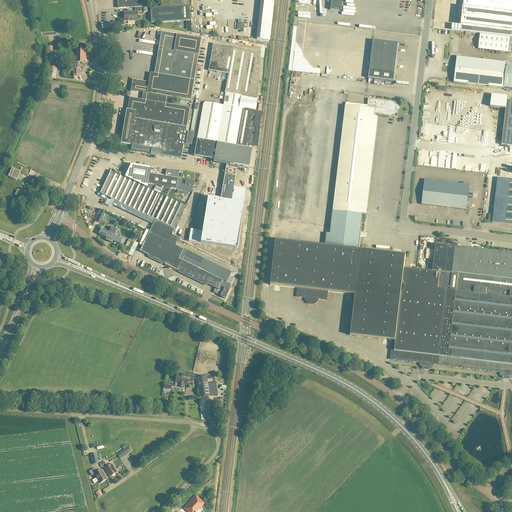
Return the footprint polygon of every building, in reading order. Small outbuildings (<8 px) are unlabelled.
[(117,0),(118,8),(141,7),(140,0),(117,0)] [(191,32),(190,21),(189,6),(181,6),(180,0),(160,0),(161,7),(150,8),(151,23),(186,21),(186,31),(191,32)] [(274,1),(265,0),(261,0),(257,40),(270,41),(274,1)] [(330,0),(330,10),(339,11),(340,0),(330,0)] [(511,0),(463,0),(461,26),(452,25),(452,30),(511,37),(511,0)] [(137,12),(142,12),(141,8),(135,8),(135,12),(124,13),(124,21),(138,21),(137,12)] [(243,22),(243,32),(248,32),(248,31),(252,31),(252,27),(249,27),(249,22),(243,22)] [(330,25),(328,43),(341,44),(347,45),(347,43),(352,44),(353,28),(330,25)] [(132,81),(130,92),(131,92),(131,91),(143,93),(142,100),(130,98),(130,97),(129,97),(127,110),(126,110),(121,144),(132,146),(131,151),(181,159),(182,154),(186,128),(189,108),(169,105),(171,97),(191,101),(198,56),(201,39),(161,32),(153,84),(148,83),(148,84),(132,81)] [(480,34),(478,49),(508,53),(510,38),(480,34)] [(295,55),(306,56),(306,37),(302,36),(302,39),(296,39),(295,55)] [(394,82),(398,44),(373,41),(368,79),(394,82)] [(203,106),(194,156),(214,159),(214,161),(227,164),(229,164),(238,166),(249,168),(252,149),(252,147),(255,128),(253,128),(256,112),(254,111),(257,98),(260,52),(213,44),(208,71),(228,74),(225,93),(223,106),(221,105),(205,102),(203,104),(203,106)] [(352,50),(352,47),(330,45),(329,54),(348,56),(349,50),(352,50)] [(85,62),(85,52),(84,52),(84,49),(76,49),(76,53),(75,53),(75,62),(85,62)] [(454,83),(504,89),(507,63),(457,57),(454,83)] [(339,69),(342,69),(342,59),(338,59),(338,66),(334,66),(334,71),(339,72),(339,69)] [(56,68),(48,66),(47,78),(55,80),(56,68)] [(456,87),(447,86),(447,97),(449,97),(449,89),(456,90),(456,87)] [(506,109),(507,100),(507,97),(492,95),(490,108),(506,109)] [(395,112),(397,111),(396,109),(396,104),(395,102),(368,99),(367,108),(345,106),(330,234),(327,234),(325,246),(276,240),(270,285),(298,288),(297,295),(299,297),(307,298),(307,301),(308,303),(314,303),(317,302),(317,300),(325,300),(327,299),(328,292),(355,295),(351,327),(349,326),(348,334),(350,336),(390,340),(391,350),(391,357),(393,360),(422,363),(421,365),(423,368),(429,368),(431,367),(432,365),(502,373),(502,375),(503,377),(509,378),(511,376),(511,374),(511,253),(436,245),(433,272),(404,268),(405,255),(359,250),(368,173),(372,173),(372,171),(368,170),(375,115),(393,117),(395,116),(395,112)] [(511,100),(507,100),(506,109),(501,145),(511,146),(511,100)] [(487,146),(488,131),(477,130),(475,145),(487,146)] [(420,157),(419,165),(454,169),(457,168),(455,164),(453,163),(452,161),(450,161),(451,156),(451,155),(450,155),(446,156),(447,159),(444,160),(446,160),(447,162),(445,163),(444,162),(439,164),(439,162),(440,154),(435,153),(434,156),(429,156),(424,157),(425,161),(423,161),(423,158),(420,157)] [(131,165),(125,178),(160,194),(163,188),(170,189),(172,178),(165,177),(150,174),(151,168),(131,165)] [(17,180),(20,172),(12,169),(9,176),(17,180)] [(176,245),(169,242),(186,207),(167,198),(160,194),(111,171),(100,194),(156,220),(140,251),(165,264),(165,265),(166,265),(176,245)] [(196,189),(197,183),(194,182),(186,181),(177,180),(177,179),(172,178),(170,189),(171,189),(192,193),(193,189),(196,189)] [(511,225),(511,179),(497,178),(492,223),(511,225)] [(466,210),(469,185),(425,180),(422,205),(466,210)] [(22,199),(24,193),(18,190),(15,195),(22,199)] [(242,204),(243,196),(234,194),(233,202),(208,198),(201,243),(236,248),(243,204),(242,204)] [(109,242),(115,229),(110,227),(107,232),(102,230),(102,229),(101,229),(99,234),(99,235),(99,234),(107,238),(106,240),(109,242)] [(115,229),(109,242),(112,243),(113,241),(120,244),(120,245),(121,245),(123,240),(123,239),(122,240),(115,236),(118,231),(115,229)] [(131,250),(135,242),(129,239),(125,247),(131,250)] [(178,270),(215,288),(213,293),(220,296),(220,297),(225,299),(230,291),(228,290),(231,285),(226,283),(231,273),(176,245),(166,265),(177,271),(178,270)] [(194,376),(187,375),(187,377),(177,375),(175,383),(187,386),(188,381),(192,382),(194,376)] [(223,401),(220,375),(197,378),(200,398),(210,396),(210,402),(223,401)] [(120,453),(123,457),(131,451),(128,447),(120,453)] [(109,477),(117,473),(112,464),(104,469),(109,477)] [(94,468),(89,471),(91,476),(94,475),(96,478),(99,482),(100,484),(107,480),(101,470),(97,473),(94,468)] [(196,495),(183,509),(186,511),(193,511),(194,511),(196,511),(204,504),(203,502),(196,495)]
